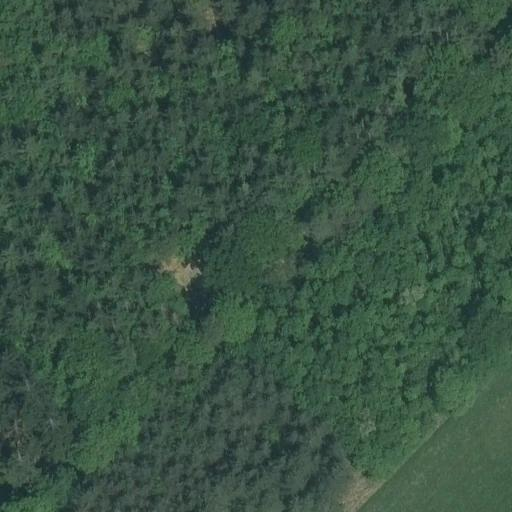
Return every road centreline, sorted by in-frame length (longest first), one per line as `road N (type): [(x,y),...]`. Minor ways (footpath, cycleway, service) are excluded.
road 1 (track): [(87,446),(511,42)]
road 2 (track): [(0,344),(87,446)]
